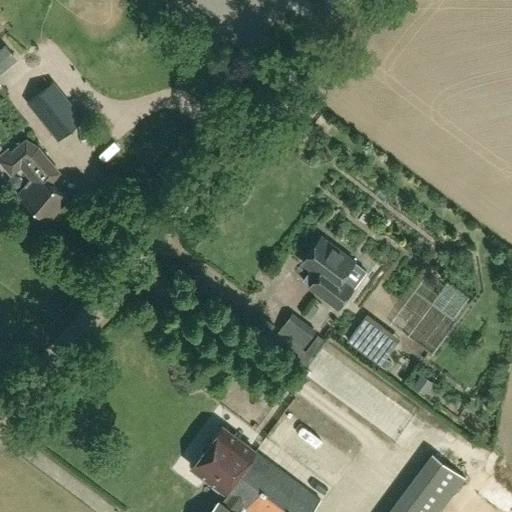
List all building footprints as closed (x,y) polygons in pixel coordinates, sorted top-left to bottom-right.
[(28,102),(58,139),(83,119),(53,82),(28,102)] [(22,168),(31,179),(18,195),(49,221),(68,198),(45,179),(57,169),(40,149),(36,152),(28,141),(13,154),(8,148),(0,154),(0,163),(11,177),(22,168)] [(321,236),(302,261),(319,274),(310,286),(338,307),(354,287),(342,278),(355,261),(321,236)] [(315,306),(308,315),(313,319),(320,309),(315,306)] [(316,330),(292,312),(275,336),(287,346),(280,355),(296,367),(308,351),(303,347),(316,330)] [(263,337),(273,325),(264,317),(254,330),(263,337)] [(398,341),(366,317),(350,340),(382,363),(398,341)] [(416,388),(429,397),(437,385),(425,376),(416,388)] [(223,426),(192,466),(229,494),(224,501),(238,511),(243,505),(252,511),(311,511),(321,500),(223,426)] [(434,454),(389,511),(440,511),(466,478),(434,454)] [(209,511),(235,511),(219,500),(209,511)]
